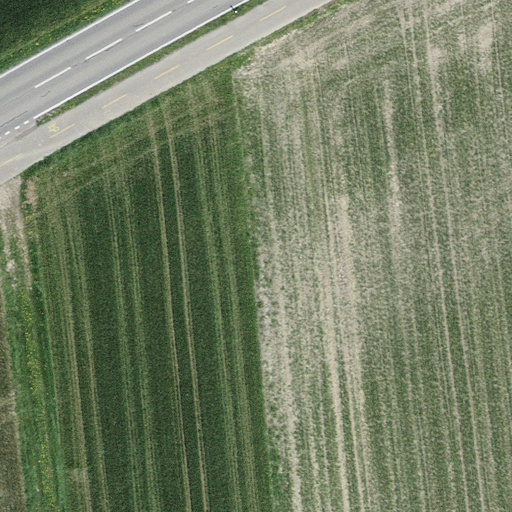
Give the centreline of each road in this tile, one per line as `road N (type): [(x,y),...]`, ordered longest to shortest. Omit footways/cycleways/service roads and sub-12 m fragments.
road 1 (track): [(42,511),(0,177)]
road 2 (tertiary): [(201,0),(0,109)]
